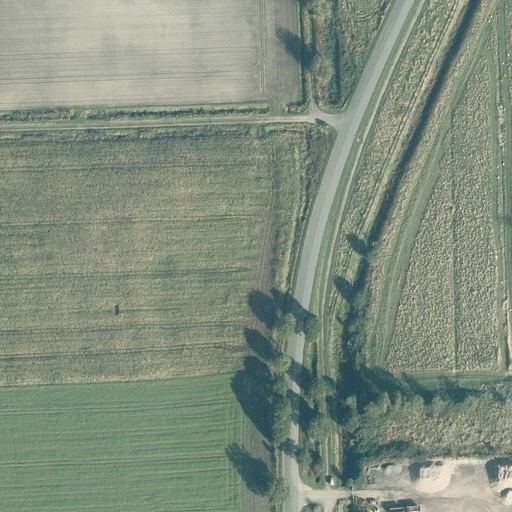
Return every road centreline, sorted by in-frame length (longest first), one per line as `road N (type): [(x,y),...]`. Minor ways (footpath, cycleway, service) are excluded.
road 1 (unclassified): [(293,511),(296,360),(321,219),(407,0)]
road 2 (track): [(355,122),(0,130)]
